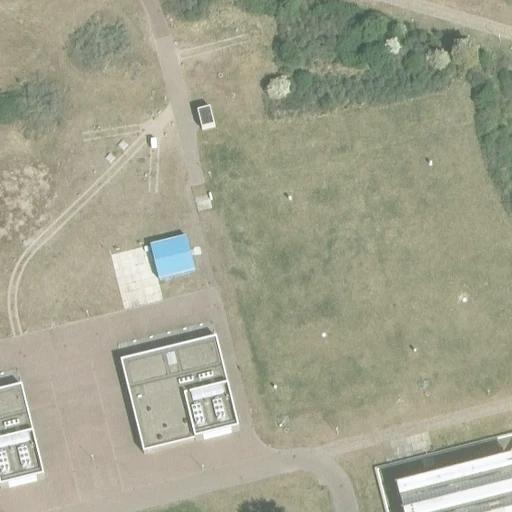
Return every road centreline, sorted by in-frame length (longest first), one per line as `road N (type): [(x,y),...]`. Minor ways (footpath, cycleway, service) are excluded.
road 1 (unknown): [(154,0),(172,49),(200,196)]
road 2 (track): [(394,0),(511,35)]
